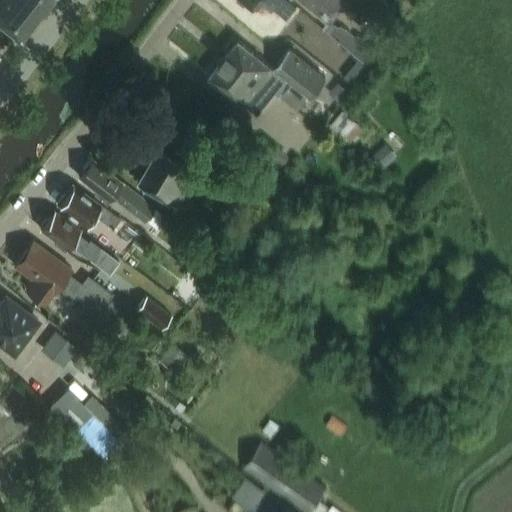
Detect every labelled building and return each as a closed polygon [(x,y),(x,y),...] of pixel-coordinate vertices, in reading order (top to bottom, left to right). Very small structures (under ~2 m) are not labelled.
[(0,0),(0,20),(21,37),(49,0),(0,0)] [(296,8),(286,0),(243,0),(244,2),(254,10),(262,1),(273,11),(275,8),(287,18),(296,8)] [(370,67),(382,53),(366,39),(362,36),(359,35),(356,36),(347,28),(346,29),(342,26),(339,27),(331,20),(348,0),(302,0),(328,22),(323,28),(354,53),(354,54),(370,67)] [(239,39),(210,75),(245,103),(246,103),(274,68),(274,67),(239,39)] [(290,47),(274,67),(274,68),(287,78),(292,82),(280,96),(299,111),(327,77),(290,47)] [(339,102),(344,95),(348,90),(338,83),(329,94),(339,102)] [(344,110),(329,129),(348,145),(364,127),(344,110)] [(386,142),(371,157),(382,169),(398,155),(386,142)] [(190,222),(199,206),(182,195),(196,170),(158,147),(138,181),(177,203),(172,211),(190,222)] [(154,207),(138,194),(93,159),(79,176),(97,190),(94,193),(106,202),(112,195),(144,220),(154,207)] [(113,227),(120,218),(90,195),(89,197),(71,183),(57,203),(72,213),(71,215),(85,225),(94,213),(113,227)] [(91,258),(100,246),(90,240),(89,241),(78,233),(81,228),(55,209),(41,228),(55,239),(53,241),(65,250),(70,243),(91,258)] [(133,230),(124,224),(119,231),(128,238),(133,230)] [(69,272),(72,268),(33,239),(14,265),(33,279),(26,289),(46,303),(59,285),(69,272)] [(97,314),(113,293),(93,278),(84,280),(82,283),(73,295),(97,314)] [(0,342),(14,353),(38,321),(7,296),(0,304),(0,342)] [(99,319),(118,333),(135,310),(117,296),(99,319)] [(171,315),(147,296),(137,309),(161,328),(171,315)] [(77,347),(55,330),(41,348),(62,365),(77,347)] [(92,393),(83,402),(68,388),(50,405),(102,457),(120,439),(103,423),(113,413),(92,393)] [(348,426),(336,418),(329,427),(341,436),(348,426)] [(272,436),(280,425),(272,419),(264,430),(272,436)] [(327,487),(262,441),(245,466),(311,511),(319,499),(327,487)] [(12,479),(7,471),(0,475),(0,484),(1,486),(12,479)] [(271,511),(279,502),(265,491),(247,476),(232,495),(251,509),(252,508),(257,511),(271,511)] [(344,511),(334,504),(331,507),(319,499),(311,511),(344,511)]
